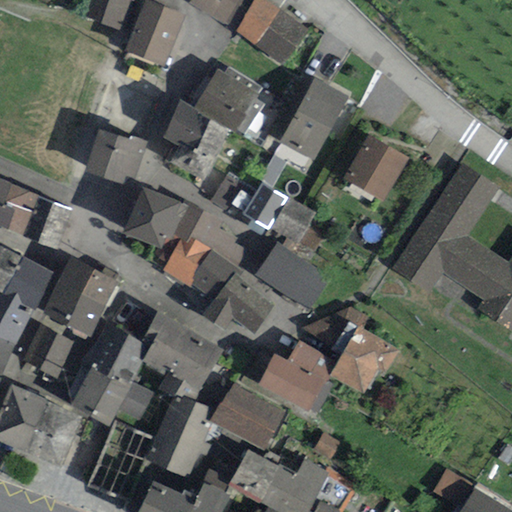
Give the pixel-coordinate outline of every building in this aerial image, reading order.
[(86,0),(84,7),(122,21),(129,0),(86,0)] [(204,0),(202,5),(244,29),(261,0),(204,0)] [(152,2),(132,46),(160,58),(180,14),(152,2)] [(269,2),(250,32),(272,47),(291,17),(269,2)] [(317,33),(291,17),(272,47),(297,63),(317,33)] [(263,98),(217,70),(197,101),(243,130),(263,98)] [(313,81),(285,131),(315,148),(343,98),(313,81)] [(121,82),(89,164),(121,177),(124,169),(131,172),(143,142),(134,138),(151,94),(121,82)] [(230,129),(182,104),(167,133),(184,142),(174,161),(205,176),(230,129)] [(374,136),(349,174),(381,195),(406,156),(374,136)] [(511,328),(511,327),(511,264),(509,269),(462,238),(495,187),(463,166),(398,266),(431,287),(444,267),(491,297),(483,309),(511,328)] [(216,202),(235,212),(249,185),(230,175),(216,202)] [(0,218),(55,243),(68,208),(0,177),(0,218)] [(285,196),(263,182),(243,211),(266,226),(285,196)] [(175,199),(145,187),(129,228),(159,240),(175,199)] [(163,266),(215,300),(233,277),(237,269),(184,234),(163,266)] [(0,371),(49,269),(0,245),(0,371)] [(280,246),(261,271),(305,304),(324,279),(280,246)] [(73,260),(48,309),(89,329),(114,280),(73,260)] [(253,327),(270,304),(233,277),(215,300),(206,312),(226,326),(235,314),(253,327)] [(349,308),(308,327),(334,344),(333,347),(343,351),(332,371),(363,388),(377,362),(386,366),(397,348),(359,326),(365,316),(349,308)] [(220,346),(160,312),(146,337),(152,341),(145,355),(174,368),(166,386),(192,399),(220,346)] [(147,344),(108,321),(83,359),(89,363),(71,399),(108,419),(116,405),(138,416),(151,393),(129,380),(147,344)] [(41,327),(26,359),(56,373),(71,341),(41,327)] [(291,361),(276,354),(262,381),(309,405),(332,360),(299,344),(291,361)] [(78,413),(13,386),(0,416),(0,432),(59,457),(78,413)] [(280,410),(235,386),(218,418),(263,442),(280,410)] [(212,412),(177,397),(152,455),(188,470),(212,412)] [(339,442),(324,434),(316,449),(331,457),(339,442)] [(219,511),(228,491),(204,481),(198,493),(185,487),(183,492),(154,480),(137,511),(338,511),(353,488),(326,471),(304,459),(295,474),(248,449),(231,479),(263,493),(262,496),(271,501),(265,511),(219,511)] [(473,484),(446,468),(433,490),(460,506),(473,484)] [(511,511),(511,507),(473,484),(460,506),(457,511),(459,511),(511,511)]
